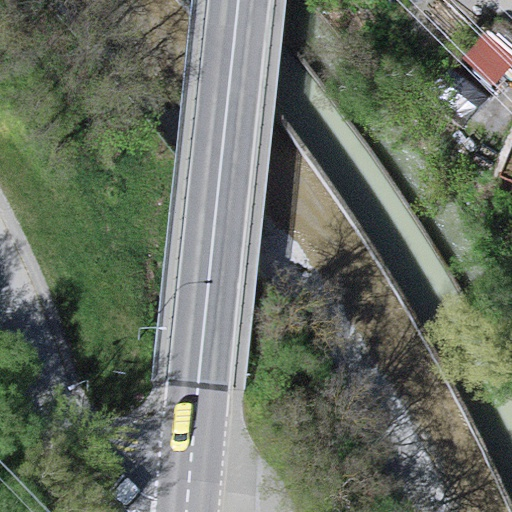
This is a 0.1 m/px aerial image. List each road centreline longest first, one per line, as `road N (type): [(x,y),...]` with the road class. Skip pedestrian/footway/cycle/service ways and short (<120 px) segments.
road 1 (primary): [(193,471),(242,0)]
road 2 (residential): [(193,471),(94,435),(0,262)]
